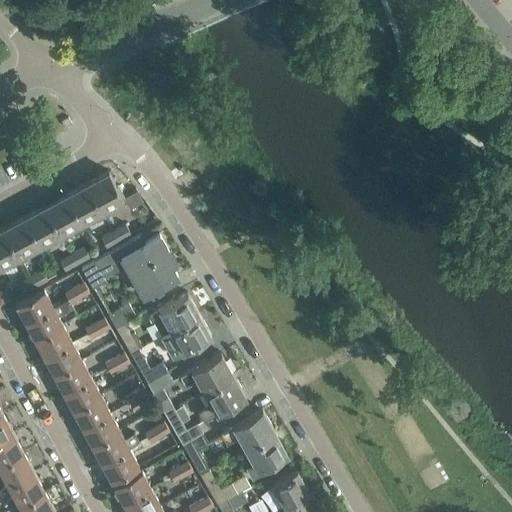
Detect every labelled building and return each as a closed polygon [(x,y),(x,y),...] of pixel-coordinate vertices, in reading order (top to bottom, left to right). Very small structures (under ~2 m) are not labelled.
[(109,170),(88,181),(103,210),(124,198),(123,196),(124,195),(119,184),(117,185),(109,170)] [(88,181),(67,193),(82,221),(103,210),(88,181)] [(67,193),(45,204),(61,232),(82,221),(67,193)] [(45,204),(24,215),(40,244),(61,232),(45,204)] [(24,215),(3,227),(18,255),(40,244),(24,215)] [(125,223),(113,229),(119,239),(131,233),(125,223)] [(0,264),(18,255),(3,227),(0,228),(0,264)] [(119,239),(113,229),(101,236),(107,246),(119,239)] [(139,235),(143,233),(142,232),(82,266),(93,286),(128,266),(143,294),(178,275),(165,252),(169,250),(160,233),(143,242),(139,235)] [(84,245),(71,252),(77,262),(89,255),(84,245)] [(77,262),(71,252),(60,259),(65,269),(77,262)] [(42,268),(29,275),(35,286),(48,278),(42,268)] [(35,286),(29,275),(18,282),(24,292),(35,286)] [(75,287),(80,295),(89,290),(84,281),(75,287)] [(16,301),(26,320),(53,305),(43,287),(16,301)] [(65,292),(70,301),(80,295),(75,287),(65,292)] [(162,334),(171,329),(199,313),(187,291),(150,313),(162,334)] [(26,320),(35,337),(63,323),(58,314),(73,305),(70,301),(65,292),(57,297),(60,302),(53,305),(26,320)] [(116,326),(124,321),(136,314),(129,301),(109,313),(116,326)] [(171,329),(162,334),(174,355),(211,334),(199,313),(171,329)] [(105,317),(95,322),(100,331),(110,325),(105,317)] [(124,338),(131,351),(139,347),(124,321),(116,326),(123,338),(124,338)] [(100,331),(95,322),(86,327),(91,336),(100,331)] [(35,337),(45,355),(72,340),(63,323),(35,337)] [(45,355),(54,372),(82,358),(72,340),(45,355)] [(131,351),(148,381),(168,370),(163,361),(151,368),(139,347),(131,351)] [(125,351),(115,357),(120,365),(129,360),(125,351)] [(234,373),(221,351),(181,374),(186,383),(197,377),(205,390),(234,373)] [(120,365),(115,357),(106,362),(110,371),(120,365)] [(54,372),(64,390),(91,375),(82,358),(54,372)] [(153,391),(166,413),(175,408),(162,386),(173,379),(168,370),(148,381),(153,391)] [(234,373),(205,390),(212,402),(199,410),(204,419),(246,395),(234,373)] [(64,390),(73,408),(101,393),(91,375),(64,390)] [(144,386),(135,391),(140,400),(149,394),(144,386)] [(140,400),(135,391),(125,397),(130,405),(140,400)] [(73,408),(83,425),(110,411),(101,393),(73,408)] [(166,413),(183,442),(203,431),(197,422),(186,428),(175,408),(166,413)] [(239,434),(246,446),(275,430),(263,408),(222,431),(227,440),(239,434)] [(83,425),(92,443),(120,428),(110,411),(83,425)] [(0,413),(0,438),(13,431),(3,412),(0,413)] [(164,420),(155,426),(160,434),(169,429),(164,420)] [(160,434),(155,426),(145,431),(150,440),(160,434)] [(92,443),(102,460),(140,440),(135,431),(124,437),(120,428),(92,443)] [(275,430),(246,446),(253,459),(242,466),(247,475),(288,452),(275,430)] [(0,438),(0,463),(24,451),(13,431),(0,438)] [(183,442),(200,472),(209,467),(198,448),(209,441),(203,431),(183,442)] [(140,440),(102,460),(112,479),(139,464),(134,454),(145,447),(140,440)] [(0,463),(0,466),(9,484),(34,470),(24,451),(0,463)] [(188,460),(178,466),(183,474),(193,469),(188,460)] [(183,474),(178,466),(169,471),(174,480),(183,474)] [(218,503),(223,499),(237,492),(251,485),(245,474),(221,487),(209,467),(200,472),(218,503)] [(114,483),(124,501),(151,486),(141,468),(114,483)] [(273,482),(285,504),(309,490),(297,469),(273,482)] [(9,484),(20,503),(44,490),(34,470),(9,484)] [(124,501),(129,511),(145,511),(161,504),(151,486),(124,501)] [(44,490),(20,503),(24,511),(50,511),(55,509),(44,490)] [(237,492),(223,499),(228,509),(247,499),(242,490),(237,492)] [(309,490),(285,504),(289,511),(321,511),(309,490)] [(208,495),(199,501),(203,509),(213,504),(208,495)] [(192,511),(198,511),(199,511),(203,509),(199,501),(189,506),(192,511)]
